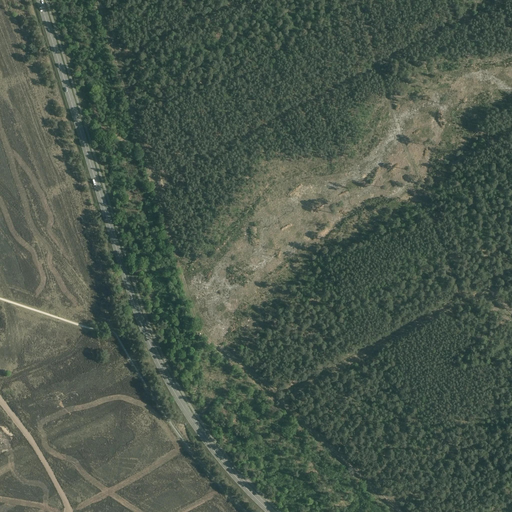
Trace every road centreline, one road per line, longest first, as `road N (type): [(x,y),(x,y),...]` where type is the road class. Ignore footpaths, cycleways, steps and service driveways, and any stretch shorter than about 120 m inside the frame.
road 1 (track): [(95,0),(199,333),(273,387),(296,384),(499,275)]
road 2 (primary): [(272,511),(187,413),(142,328),(39,0)]
road 3 (track): [(401,511),(285,401),(487,294)]
road 4 (track): [(358,0),(459,295)]
road 5 (track): [(0,401),(70,511)]
